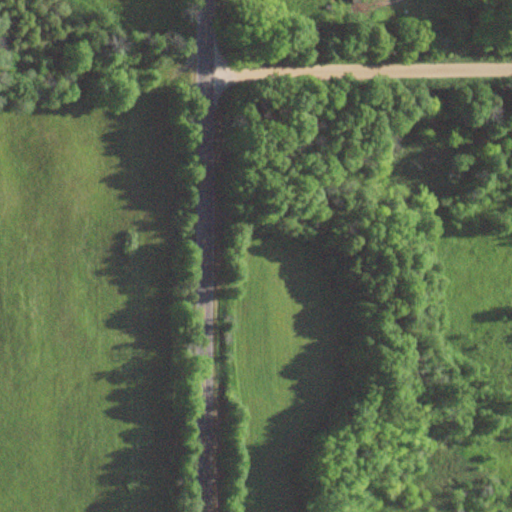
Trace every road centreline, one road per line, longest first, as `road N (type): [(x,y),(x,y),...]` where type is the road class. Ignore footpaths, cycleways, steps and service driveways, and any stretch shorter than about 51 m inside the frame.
road 1 (residential): [(204,511),(206,0)]
road 2 (residential): [(511,68),(207,71)]
